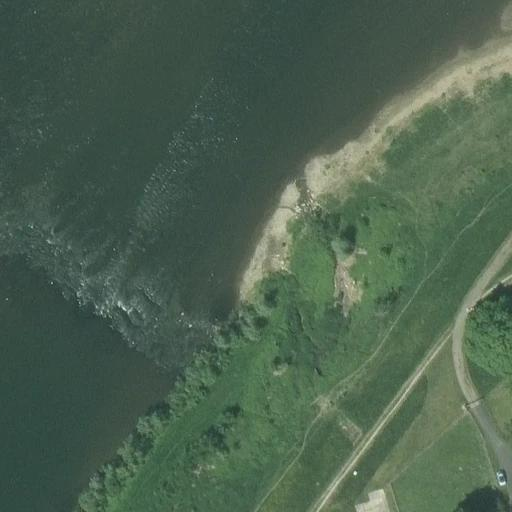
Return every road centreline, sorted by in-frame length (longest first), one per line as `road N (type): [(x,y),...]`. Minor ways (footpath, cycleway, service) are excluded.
road 1 (track): [(511,281),(438,343),(315,511)]
road 2 (track): [(511,239),(465,307),(457,341),(469,396),(511,462)]
